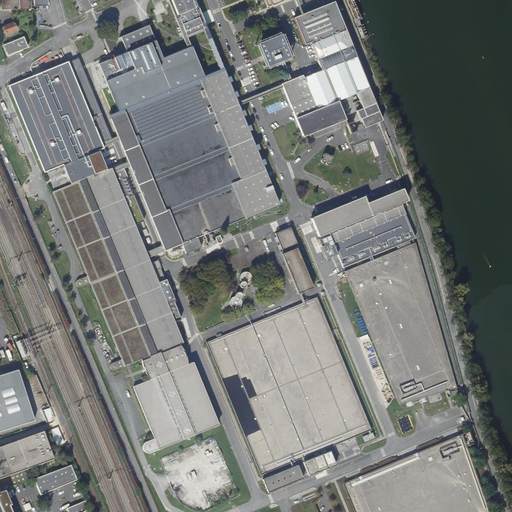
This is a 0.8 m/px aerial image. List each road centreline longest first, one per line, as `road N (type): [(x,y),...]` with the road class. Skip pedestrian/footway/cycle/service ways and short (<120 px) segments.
road 1 (residential): [(338,0),(419,209),(510,511)]
road 2 (residential): [(0,149),(150,511)]
road 3 (unknown): [(87,24),(90,73),(169,269)]
